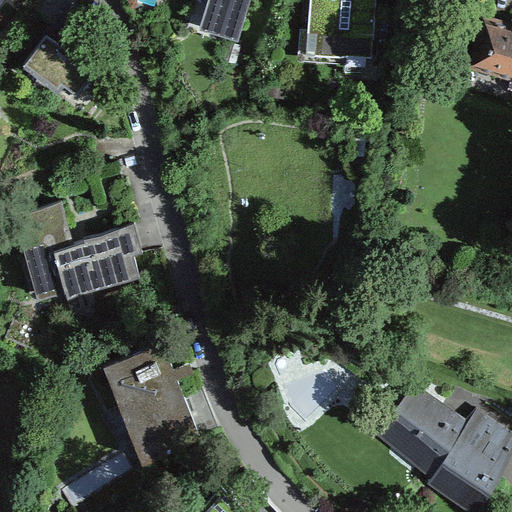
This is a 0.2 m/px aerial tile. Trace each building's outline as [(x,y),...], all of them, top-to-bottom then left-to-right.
[(25,62),(26,61),(57,85),(61,80),(76,91),(84,80),(94,68),(91,66),(72,0),(70,0),(23,61),(25,62)] [(207,0),(202,17),(235,27),(243,0),(207,0)] [(371,56),(375,0),(309,0),(306,50),(347,54),(345,70),(362,71),(364,55),(371,56)] [(507,21),(483,14),(469,63),(511,75),(511,18),(511,19),(510,20),(509,22),(507,21)] [(223,58),(235,62),(241,44),(228,40),(223,58)] [(135,222),(134,220),(83,234),(84,238),(73,241),(61,198),(40,204),(42,211),(21,216),(42,291),(137,265),(134,251),(142,249),(135,222)] [(162,337),(104,360),(142,457),(200,434),(171,361),(162,337)] [(371,375),(378,366),(351,345),(340,350),(342,355),(366,374),(371,375)] [(511,430),(476,406),(467,420),(428,393),(424,398),(411,387),(382,425),(416,452),(425,459),(421,465),(478,504),(500,472),(490,465),(495,458),(500,461),(511,443),(511,430)] [(221,483),(193,511),(225,511),(238,500),(228,490),(221,483)] [(250,511),(238,500),(225,511),(250,511)]
